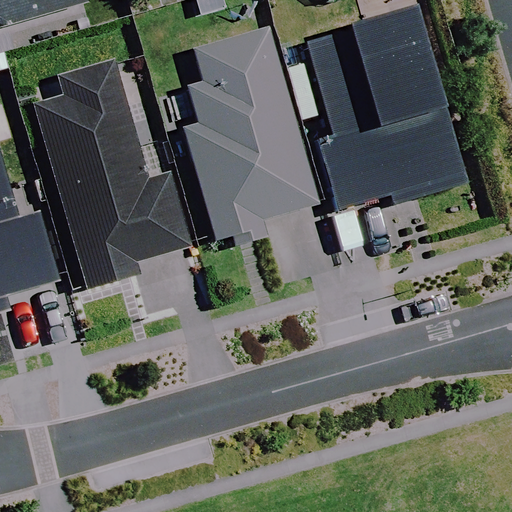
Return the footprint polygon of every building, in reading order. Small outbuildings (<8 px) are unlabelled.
[(0,0),(0,25),(82,3),(80,0),(0,0)] [(456,183),(407,13),(302,43),(329,139),(317,143),(336,211),(386,197),(388,202),(456,183)] [(309,211),(262,36),(189,56),(198,88),(182,92),(193,131),(179,134),(210,253),(258,240),(254,226),(309,211)] [(143,182),(111,62),(55,77),(61,98),(33,105),(82,290),(134,276),(131,264),(184,251),(164,176),(143,182)] [(10,217),(0,182),(0,310),(0,309),(0,294),(50,281),(31,211),(10,217)]
